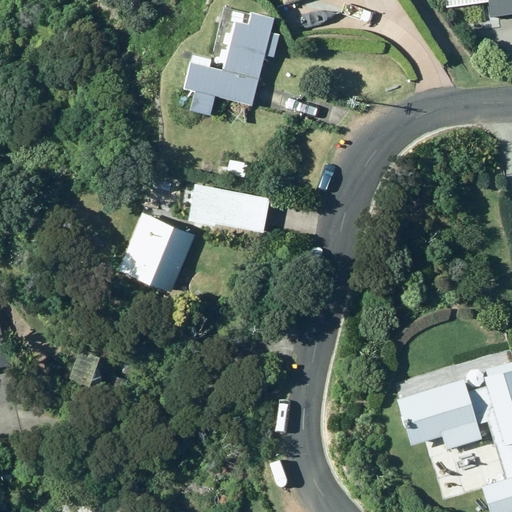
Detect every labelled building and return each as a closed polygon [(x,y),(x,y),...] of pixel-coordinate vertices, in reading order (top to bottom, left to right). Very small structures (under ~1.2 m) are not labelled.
[(218,98),(256,107),(269,56),(277,58),(283,38),(274,35),(278,20),(255,14),(251,27),(238,23),(225,73),(193,64),(187,89),(197,92),(192,112),(213,118),(218,98)] [(248,163),(232,160),(232,161),(225,160),(225,165),(231,166),(230,176),(246,178),(248,163)] [(246,207),(229,200),(225,212),(242,219),(246,207)] [(146,215),(121,272),(173,294),(198,237),(146,215)] [(0,370),(12,367),(0,317),(0,370)] [(72,380),(124,398),(130,384),(115,378),(120,365),(82,352),(72,380)] [(485,423),(504,481),(478,488),(486,511),(511,511),(511,449),(511,446),(511,445),(511,371),(510,364),(484,373),(486,381),(481,382),(484,390),(465,396),(460,381),(394,402),(409,447),(440,438),(444,451),(479,440),(474,427),(485,423)]
